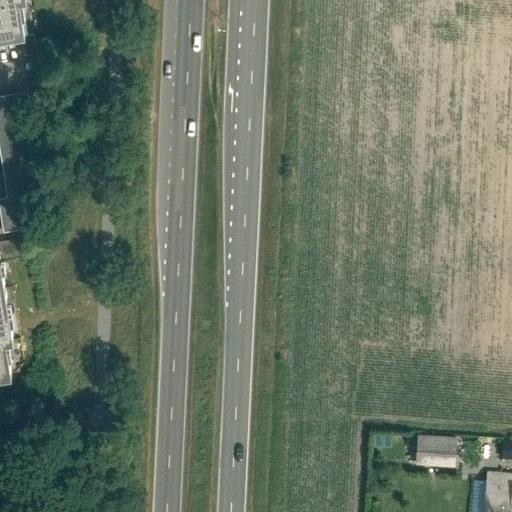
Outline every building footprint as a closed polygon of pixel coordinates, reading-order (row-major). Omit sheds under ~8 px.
[(0,0),(0,38),(23,35),(24,41),(26,54),(38,52),(35,39),(34,32),(26,34),(21,0),(20,0),(0,0)] [(21,122),(22,122),(34,121),(29,91),(17,93),(21,122)] [(9,125),(21,122),(17,93),(5,95),(9,125)] [(0,126),(9,125),(5,95),(0,95),(0,126)] [(22,122),(21,122),(9,125),(0,126),(0,148),(7,197),(2,197),(0,197),(0,213),(3,232),(8,231),(30,228),(25,194),(32,193),(22,122)] [(6,341),(13,340),(1,260),(0,259),(0,257),(0,376),(11,375),(6,341)] [(453,464),(455,439),(419,437),(418,462),(453,464)] [(511,441),(502,441),(502,455),(511,456),(511,441)] [(511,511),(511,475),(488,474),(485,511),(511,511)]
